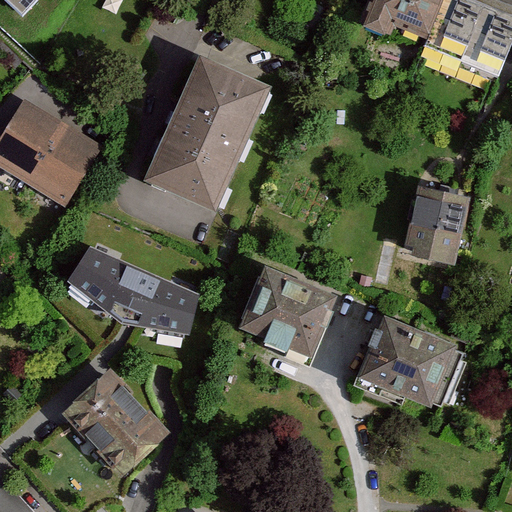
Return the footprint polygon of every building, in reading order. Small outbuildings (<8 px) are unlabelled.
[(4,0),(22,17),(38,0),(4,0)] [(450,0),(361,0),(354,16),(372,24),(364,40),(385,50),(391,36),(425,53),(450,0)] [(511,20),(458,0),(454,0),(432,56),(508,86),(511,75),(511,20)] [(195,46),(140,176),(214,206),(267,79),(195,46)] [(25,100),(0,140),(0,167),(27,184),(64,124),(25,100)] [(64,124),(27,184),(70,210),(104,149),(64,124)] [(415,199),(399,259),(452,273),(468,212),(415,199)] [(198,298),(91,250),(68,281),(124,326),(188,333),(198,298)] [(334,315),(265,286),(238,348),(308,378),(334,315)] [(381,332),(355,399),(435,430),(462,364),(381,332)] [(112,371),(63,417),(123,480),(171,434),(112,371)]
